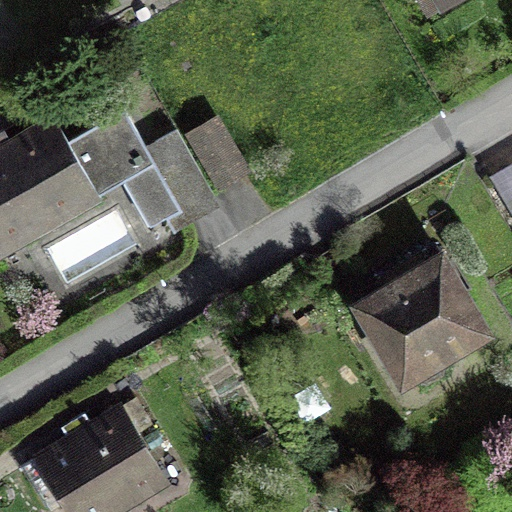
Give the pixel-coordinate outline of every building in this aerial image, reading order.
[(424,0),(433,15),(458,0),(424,0)] [(54,120),(0,148),(0,239),(147,167),(122,116),(67,145),(54,120)] [(232,125),(189,146),(213,195),(257,174),(232,125)] [(189,146),(147,167),(171,215),(213,195),(189,146)] [(511,182),(492,193),(511,228),(511,182)] [(451,263),(365,311),(403,380),(489,332),(451,263)] [(117,407),(32,455),(63,511),(113,511),(161,485),(117,407)]
